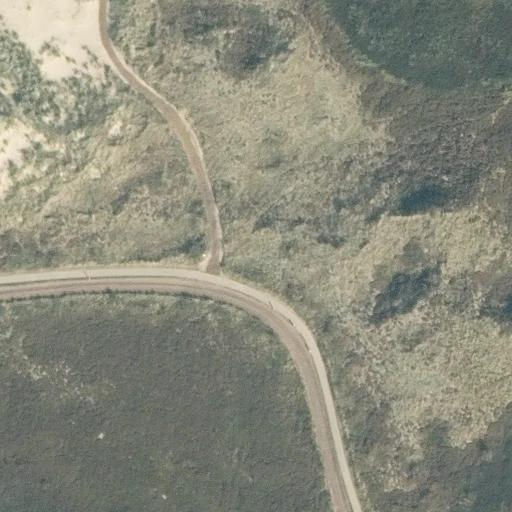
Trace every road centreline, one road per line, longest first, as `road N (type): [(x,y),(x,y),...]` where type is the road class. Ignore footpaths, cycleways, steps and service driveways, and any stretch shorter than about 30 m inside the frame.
road 1 (unknown): [(0,297),(155,287),(253,307),(304,360),(341,511)]
road 2 (track): [(101,0),(119,73),(171,132),(198,187),(210,224),(208,279)]
